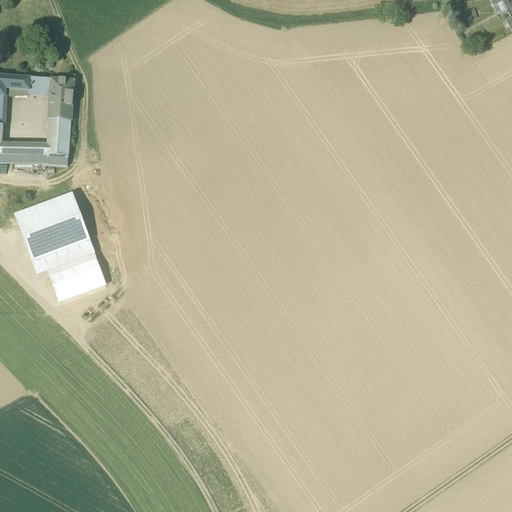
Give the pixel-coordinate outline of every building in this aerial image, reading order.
[(508,6),(511,4),(511,0),(490,0),(493,10),(508,6)] [(29,81),(0,79),(0,137),(2,138),(5,87),(28,89),(29,81)] [(72,85),(29,81),(28,89),(28,95),(48,97),(51,101),(49,123),(70,124),(72,85)] [(70,124),(49,123),(48,137),(69,138),(70,124)] [(0,155),(46,158),(47,148),(1,145),(2,138),(0,137),(0,155)] [(69,138),(48,137),(47,148),(46,158),(67,160),(69,138)] [(46,158),(0,155),(0,165),(66,170),(67,160),(46,158)] [(48,278),(97,260),(74,198),(15,219),(38,282),(48,278)] [(97,260),(48,278),(58,305),(106,288),(97,260)]
